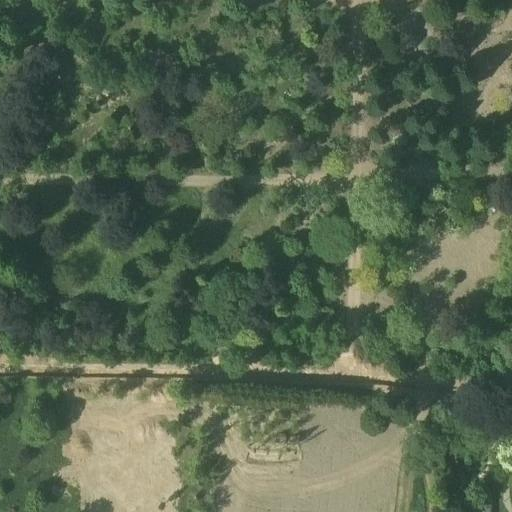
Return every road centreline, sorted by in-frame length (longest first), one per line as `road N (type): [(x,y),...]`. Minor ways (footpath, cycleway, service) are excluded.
road 1 (unknown): [(343,376),(0,374)]
road 2 (unknown): [(343,376),(343,177)]
road 3 (unknown): [(511,392),(343,376)]
